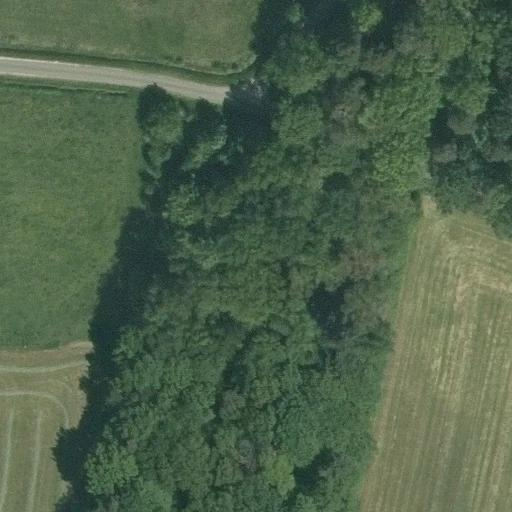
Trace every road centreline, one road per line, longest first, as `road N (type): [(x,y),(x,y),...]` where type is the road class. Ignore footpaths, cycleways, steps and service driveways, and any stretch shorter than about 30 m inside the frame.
road 1 (unclassified): [(245,104),(511,201)]
road 2 (unclassified): [(0,66),(120,76),(245,104)]
road 3 (unclassified): [(245,104),(330,0)]
